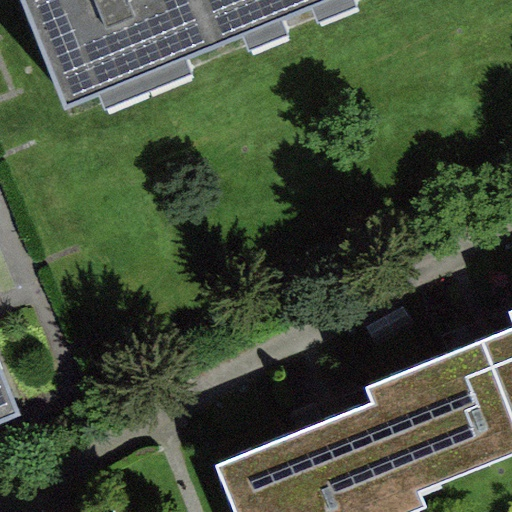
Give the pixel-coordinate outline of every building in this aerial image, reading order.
[(199,0),(28,0),(67,95),(214,36),(199,0)] [(199,0),(214,36),(301,0),(199,0)] [(511,443),(511,325),(372,382),(378,396),(413,484),(511,443)] [(0,412),(15,406),(0,369),(0,412)] [(384,511),(419,498),(413,484),(378,396),(218,461),(239,511),(384,511)]
